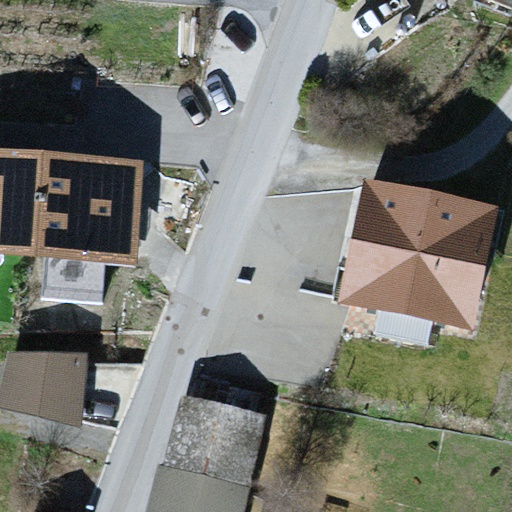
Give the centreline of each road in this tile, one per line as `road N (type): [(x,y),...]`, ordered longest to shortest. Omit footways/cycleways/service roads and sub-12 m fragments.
road 1 (residential): [(312,0),(142,511)]
road 2 (unknown): [(0,136),(264,150)]
road 3 (unknown): [(155,0),(304,31)]
